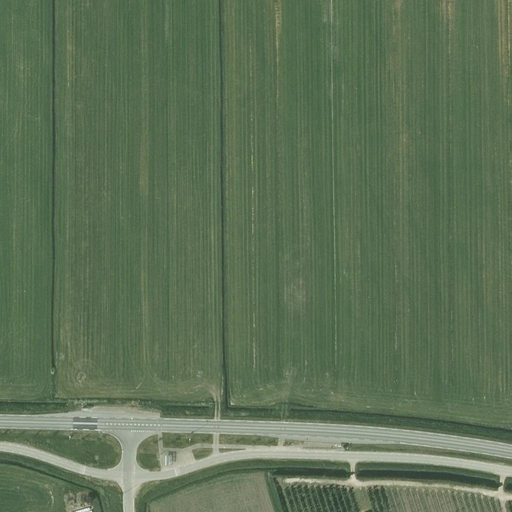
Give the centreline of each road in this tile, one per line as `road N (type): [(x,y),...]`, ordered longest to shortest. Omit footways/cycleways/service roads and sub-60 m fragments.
road 1 (unclassified): [(128,476),(258,454),(403,458),(511,472)]
road 2 (secondary): [(511,453),(343,432),(129,425)]
road 3 (unclassified): [(0,447),(128,476)]
road 4 (secondary): [(129,425),(0,421)]
